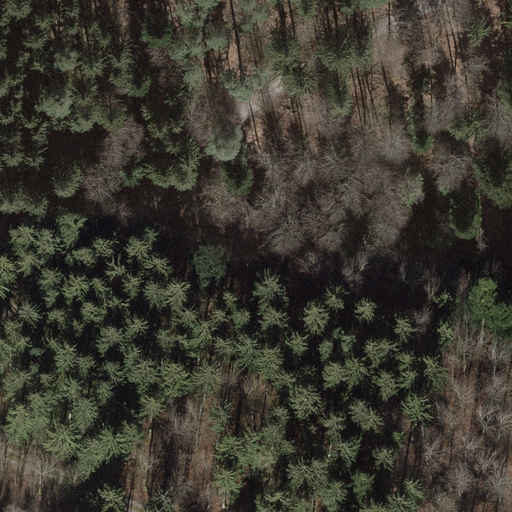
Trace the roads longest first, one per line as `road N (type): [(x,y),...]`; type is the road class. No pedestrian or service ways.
road 1 (track): [(425,0),(382,20),(200,151),(0,342)]
road 2 (track): [(0,450),(142,511)]
